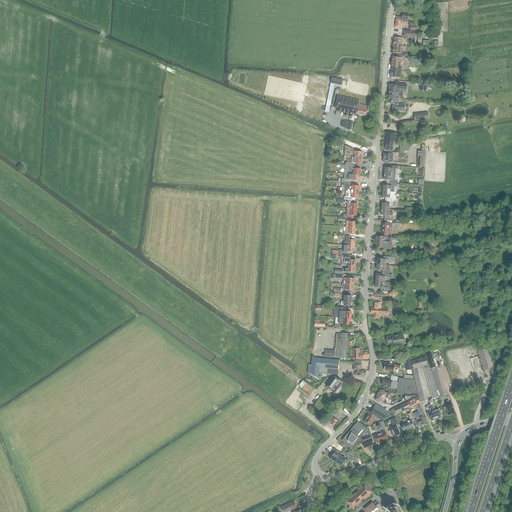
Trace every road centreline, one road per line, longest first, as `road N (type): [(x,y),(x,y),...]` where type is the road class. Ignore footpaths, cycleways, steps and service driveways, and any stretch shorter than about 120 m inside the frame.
road 1 (unclassified): [(321,450),(350,420),(370,380),(368,241),(392,0)]
road 2 (residential): [(316,474),(332,478),(438,437),(457,443)]
road 3 (trunk): [(511,387),(471,511)]
